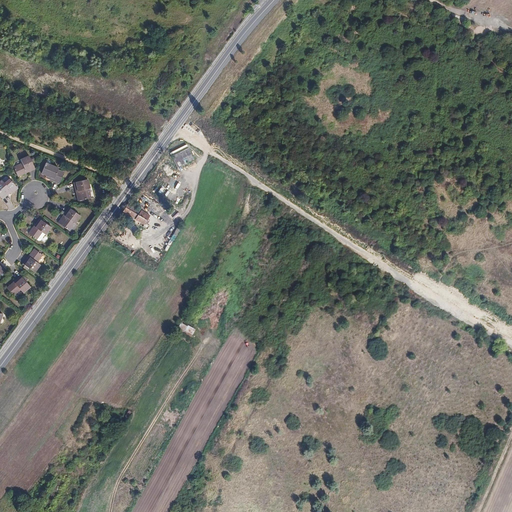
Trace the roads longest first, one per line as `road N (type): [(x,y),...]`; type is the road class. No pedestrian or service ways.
road 1 (primary): [(0,366),(274,0)]
road 2 (track): [(511,342),(173,128)]
road 3 (track): [(102,511),(207,340)]
road 4 (track): [(206,150),(187,211),(156,238),(132,242)]
